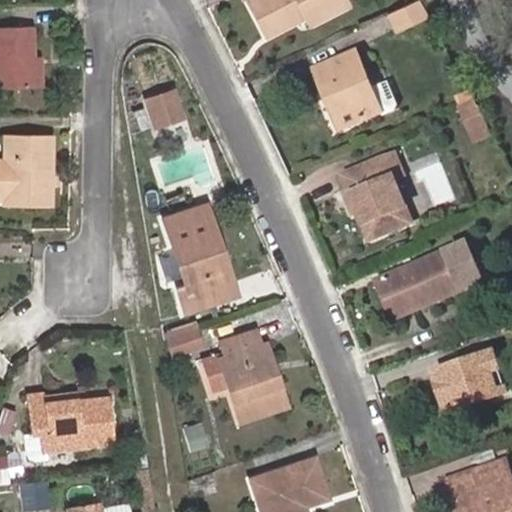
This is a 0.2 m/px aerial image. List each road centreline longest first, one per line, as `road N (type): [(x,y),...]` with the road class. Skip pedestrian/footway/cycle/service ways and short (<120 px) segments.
road 1 (residential): [(401,511),(290,217),(184,0)]
road 2 (residential): [(112,0),(108,235)]
